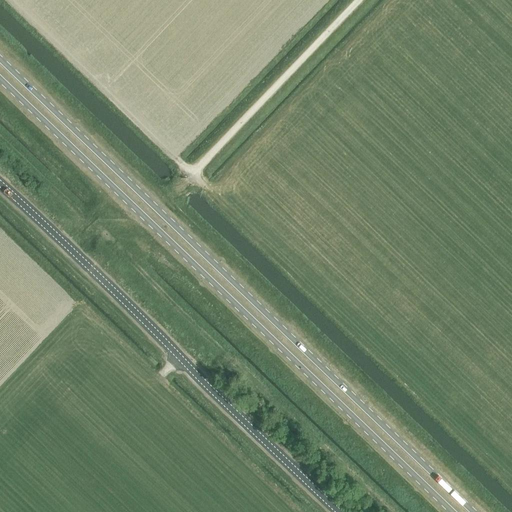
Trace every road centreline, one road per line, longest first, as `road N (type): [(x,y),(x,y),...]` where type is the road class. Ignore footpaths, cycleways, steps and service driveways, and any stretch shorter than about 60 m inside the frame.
road 1 (primary): [(471,511),(0,58)]
road 2 (primary): [(0,78),(451,511)]
road 3 (track): [(0,135),(393,511)]
road 4 (unclassified): [(338,511),(0,184)]
road 5 (track): [(195,171),(358,0)]
